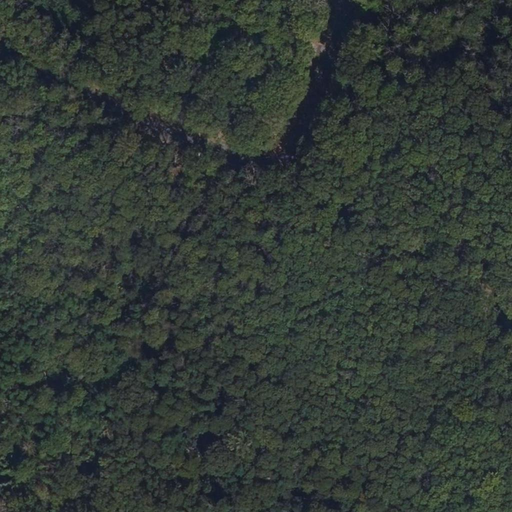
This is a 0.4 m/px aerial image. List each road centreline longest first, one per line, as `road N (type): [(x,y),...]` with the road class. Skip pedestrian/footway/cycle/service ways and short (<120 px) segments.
road 1 (unclassified): [(0,42),(170,130),(284,163)]
road 2 (residential): [(284,163),(348,15),(343,0)]
